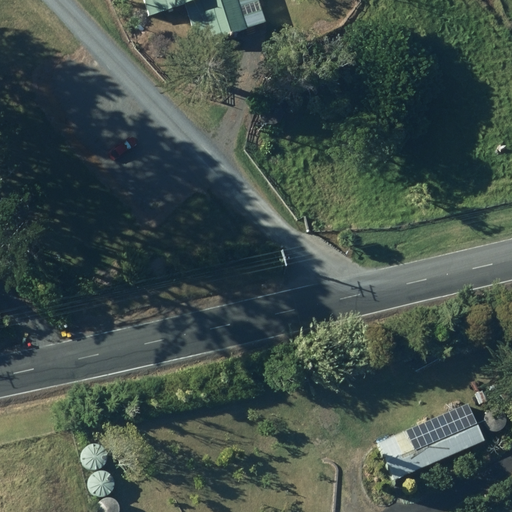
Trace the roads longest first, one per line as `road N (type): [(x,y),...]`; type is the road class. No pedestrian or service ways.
road 1 (residential): [(0,377),(511,260)]
road 2 (unknown): [(51,0),(351,296)]
